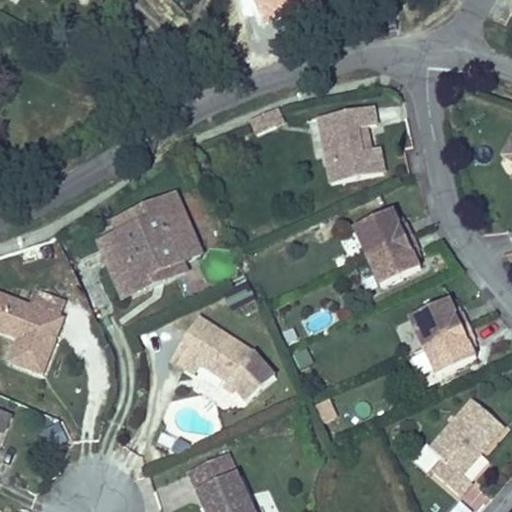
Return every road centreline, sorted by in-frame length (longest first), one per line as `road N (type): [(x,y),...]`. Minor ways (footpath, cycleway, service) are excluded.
road 1 (unclassified): [(0,215),(290,67),(429,49)]
road 2 (residential): [(511,297),(453,216),(432,135),(429,49)]
